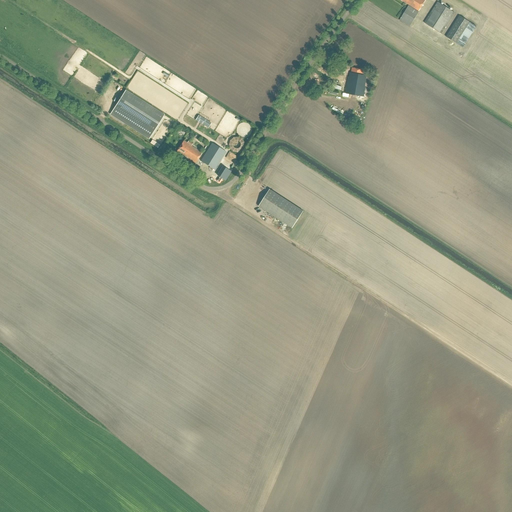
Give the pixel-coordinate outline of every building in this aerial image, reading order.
[(400,0),(409,5),(399,20),(409,26),(418,11),(425,0),(424,0),(400,0)] [(438,2),(424,23),(441,34),(455,13),(438,2)] [(459,16),(446,37),(457,43),(470,22),(459,16)] [(363,97),(366,78),(365,78),(366,76),(363,76),(364,70),(352,68),(351,73),(348,73),(344,93),(343,93),(342,96),(347,97),(348,94),(363,97)] [(149,138),(164,115),(125,90),(110,114),(149,138)] [(195,120),(208,128),(211,123),(198,115),(195,120)] [(192,147),(193,144),(189,141),(187,144),(184,141),(177,151),(195,163),(202,153),(192,147)] [(209,147),(200,161),(213,169),(223,153),(214,147),(213,149),(209,147)] [(219,176),(228,180),(232,169),(223,166),(219,176)] [(270,189),(259,206),(292,228),(304,211),(270,189)]
